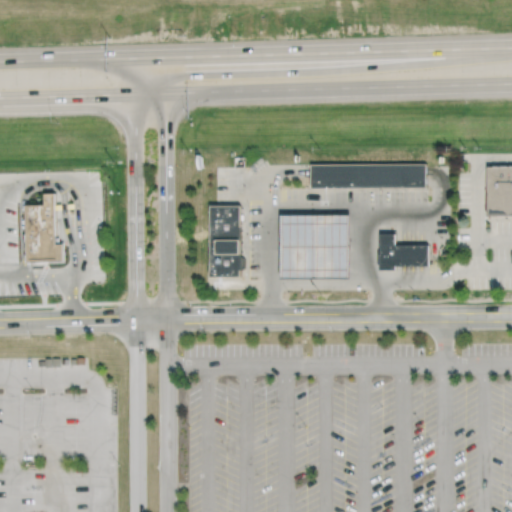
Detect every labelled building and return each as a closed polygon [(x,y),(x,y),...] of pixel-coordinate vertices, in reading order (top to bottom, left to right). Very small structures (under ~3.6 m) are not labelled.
[(313,163),(314,189),(430,188),(429,162),(313,163)] [(511,165),(491,166),(491,216),(511,215),(511,165)] [(26,205),(27,263),(62,262),(62,218),(54,218),(53,199),(44,199),(44,204),(26,205)] [(212,205),(213,276),(245,276),(244,205),(212,205)] [(284,215),(284,278),(353,277),(353,214),(284,215)] [(379,233),(379,272),(397,272),(397,264),(428,264),(428,245),(394,245),(394,233),(379,233)]
